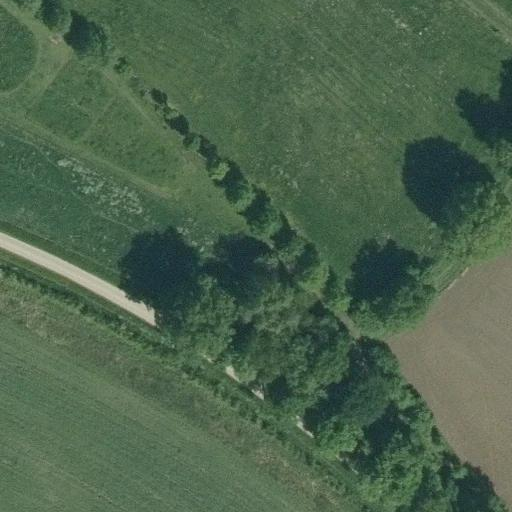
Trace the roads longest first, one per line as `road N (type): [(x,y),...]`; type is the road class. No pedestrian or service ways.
road 1 (unclassified): [(415,511),(226,363),(107,292),(0,243)]
road 2 (track): [(342,342),(473,511)]
